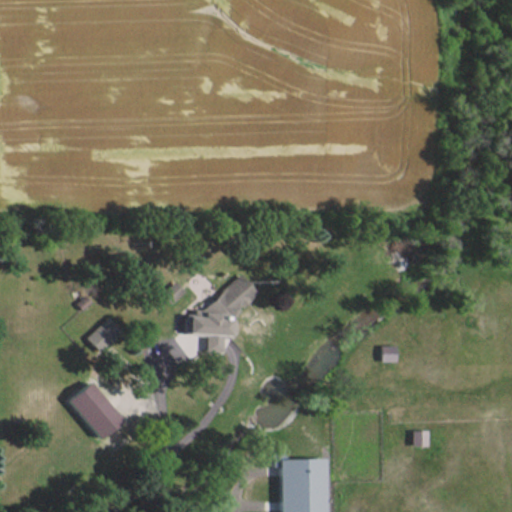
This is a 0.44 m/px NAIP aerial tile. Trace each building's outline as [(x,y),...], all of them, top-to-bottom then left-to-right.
[(203,350),(219,350),(220,336),(227,336),(232,331),(232,320),(227,320),(256,290),(238,272),(202,309),(195,308),(190,313),(186,313),(185,333),(203,334),(203,350)] [(160,293),(170,303),(184,290),(174,280),(160,293)] [(120,329),(107,315),(85,337),(98,351),(120,329)] [(376,344),(377,361),(392,360),(392,344),(376,344)] [(95,438),(118,420),(89,380),(65,397),(95,438)] [(424,429),(408,429),(407,444),(424,445),(424,429)] [(275,511),(321,511),(321,457),(282,458),(281,454),(274,455),(275,511)]
